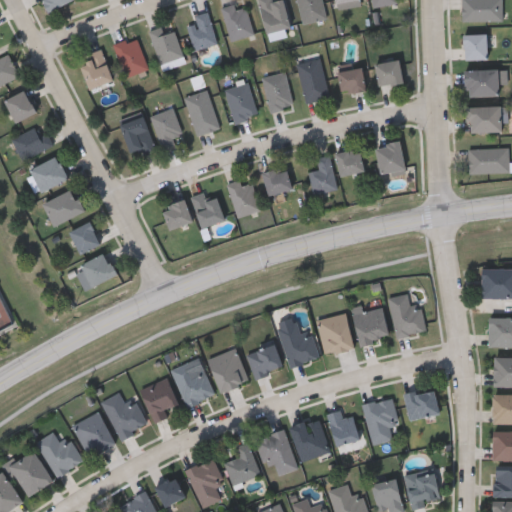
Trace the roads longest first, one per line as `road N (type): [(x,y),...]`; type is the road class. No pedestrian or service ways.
road 1 (tertiary): [(0,383),(163,294),(282,251),(511,206)]
road 2 (residential): [(433,0),(444,217),(467,400),(468,511)]
road 3 (residential): [(77,511),(155,464),(246,423),(462,362)]
road 4 (residential): [(14,0),(163,294)]
road 5 (residential): [(438,114),(277,150),(123,202)]
road 6 (residential): [(164,0),(43,50)]
